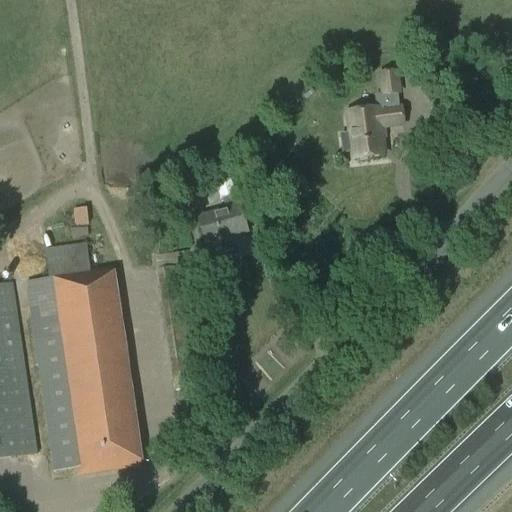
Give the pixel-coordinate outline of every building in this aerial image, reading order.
[(398,71),(378,73),(380,98),(399,96),(401,96),(398,71)] [(350,134),(342,134),(344,154),(352,153),(353,160),(384,157),(380,128),(401,125),(400,110),(377,112),(377,110),(348,114),(350,134)] [(167,201),(163,212),(175,217),(179,205),(167,201)] [(198,217),(206,245),(247,234),(239,206),(198,217)] [(86,209),(73,210),(75,227),(88,226),(86,209)] [(50,279),(25,283),(53,474),(75,470),(76,478),(142,468),(112,270),(91,273),(86,245),(46,251),(50,279)] [(182,254),(156,258),(158,271),(184,267),(182,254)] [(0,285),(0,462),(38,457),(12,284),(0,285)]
